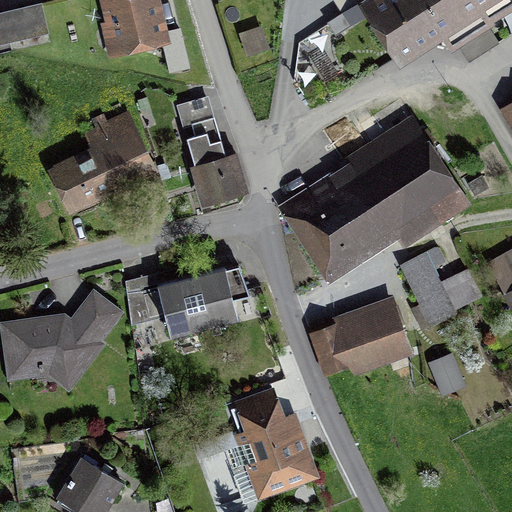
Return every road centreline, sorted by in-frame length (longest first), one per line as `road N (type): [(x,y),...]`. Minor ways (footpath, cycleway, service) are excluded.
road 1 (residential): [(253,160),(370,82),(423,72),(458,76),(486,102),(511,149)]
road 2 (residential): [(373,511),(316,391),(265,217)]
road 3 (residential): [(265,217),(0,282)]
road 4 (residential): [(201,0),(253,160)]
